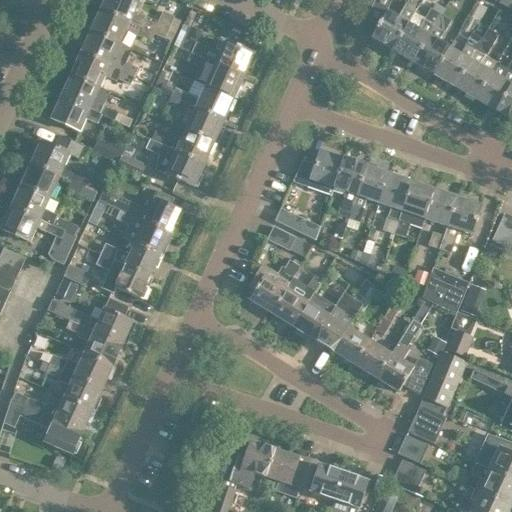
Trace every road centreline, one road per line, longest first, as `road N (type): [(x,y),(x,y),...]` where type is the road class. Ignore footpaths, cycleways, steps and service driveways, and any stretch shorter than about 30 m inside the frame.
road 1 (residential): [(165,382),(343,439),(377,438),(356,414),(192,316)]
road 2 (residential): [(289,107),(449,165),(488,164),(463,130),(319,39)]
road 3 (residential): [(192,316),(289,107)]
road 4 (residential): [(112,511),(165,382)]
road 5 (residential): [(0,120),(50,0)]
